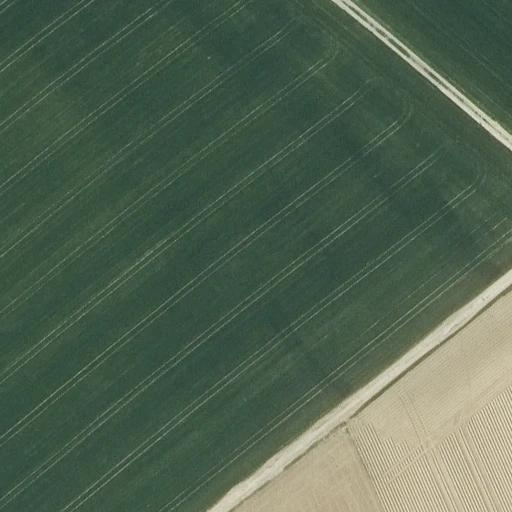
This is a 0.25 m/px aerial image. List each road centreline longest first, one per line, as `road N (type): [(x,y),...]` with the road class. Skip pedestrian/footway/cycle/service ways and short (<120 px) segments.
road 1 (track): [(219,511),(511,276)]
road 2 (track): [(511,146),(334,0)]
